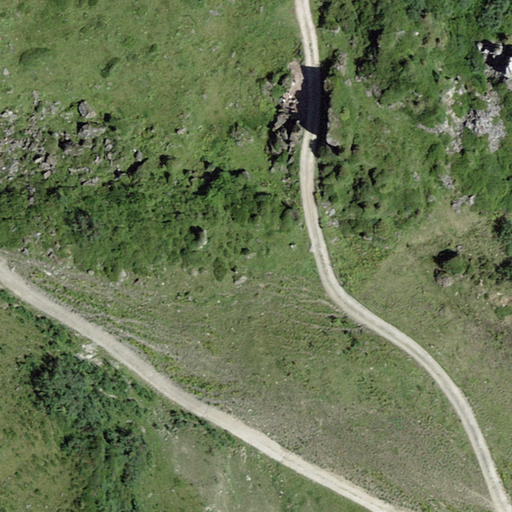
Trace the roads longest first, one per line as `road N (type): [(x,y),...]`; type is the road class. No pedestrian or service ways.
road 1 (track): [(312,0),(336,298),(442,384),(511,499)]
road 2 (track): [(429,511),(0,278)]
